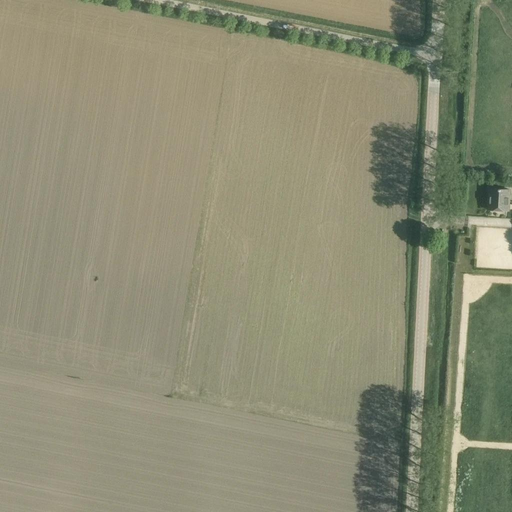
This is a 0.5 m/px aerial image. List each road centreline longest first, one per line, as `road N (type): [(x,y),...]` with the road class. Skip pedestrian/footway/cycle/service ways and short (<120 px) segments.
road 1 (tertiary): [(411,511),(435,56)]
road 2 (unclassified): [(435,56),(153,0)]
